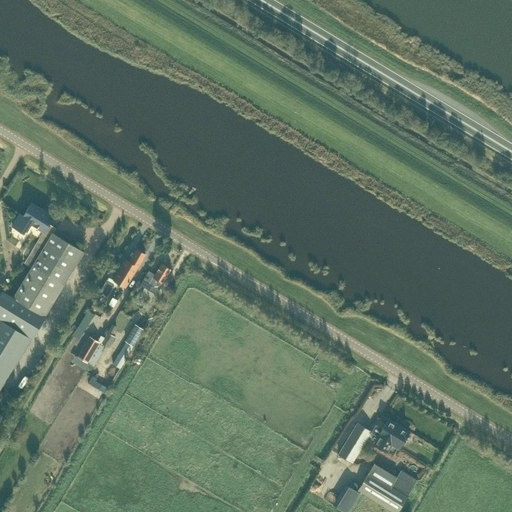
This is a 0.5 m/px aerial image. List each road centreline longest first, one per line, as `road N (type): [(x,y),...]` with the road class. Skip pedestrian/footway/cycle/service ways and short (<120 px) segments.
road 1 (unclassified): [(511,441),(0,130)]
road 2 (primary): [(511,152),(259,0)]
